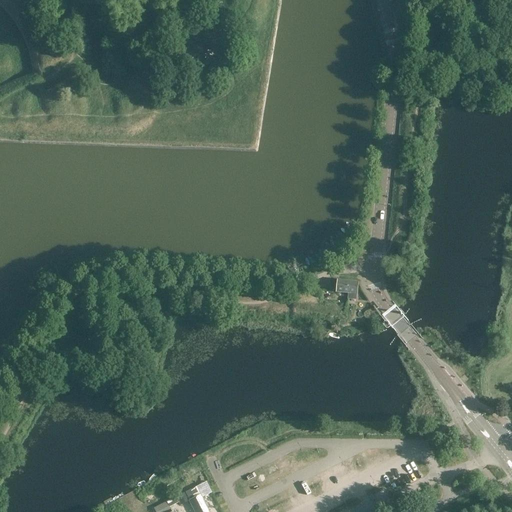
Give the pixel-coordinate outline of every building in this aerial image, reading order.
[(272,0),(275,0),(262,77),(266,78),(267,69),(278,0),(272,0)] [(434,32),(429,38),(430,40),(438,47),(444,52),(448,48),(456,39),(448,31),(441,25),(437,29),(434,32)] [(175,36),(165,44),(152,27),(142,36),(182,84),(179,86),(181,90),(211,65),(209,62),(206,64),(195,52),(191,55),(175,36)] [(88,47),(86,43),(80,46),(79,46),(76,47),(42,61),(39,62),(39,63),(38,63),(33,65),(30,67),(31,72),(28,73),(26,74),(27,76),(27,77),(21,79),(19,81),(18,79),(17,78),(14,79),(15,81),(15,82),(0,88),(0,91),(16,84),(27,104),(25,128),(22,136),(22,137),(22,138),(24,139),(25,139),(26,139),(31,129),(34,129),(31,137),(31,138),(32,138),(32,139),(34,139),(34,140),(35,140),(36,139),(40,129),(44,129),(40,137),(40,138),(41,138),(41,139),(42,139),(43,140),(44,140),(45,140),(45,139),(50,130),(53,130),(50,138),(50,139),(51,139),(51,140),(52,140),(53,140),(54,140),(55,140),(59,130),(62,130),(59,138),(59,139),(60,140),(61,141),(62,141),(63,141),(64,140),(68,131),(72,131),(68,139),(178,143),(178,140),(101,137),(103,103),(103,99),(103,96),(103,92),(103,90),(102,90),(103,75),(101,75),(100,90),(99,90),(99,92),(99,96),(99,99),(99,103),(97,137),(75,136),(75,127),(30,125),(31,103),(23,89),(26,88),(35,84),(30,75),(34,74),(33,70),(40,68),(40,67),(41,67),(44,66),(44,65),(77,51),(77,52),(81,50),(88,47)] [(69,80),(54,88),(61,101),(75,93),(69,80)] [(357,294),(358,283),(338,281),(337,292),(348,293),(348,299),(356,300),(357,294)] [(323,289),(323,297),(334,298),(335,290),(323,289)] [(317,295),(295,293),(295,301),(317,303),(317,295)] [(142,322),(146,297),(138,296),(134,320),(142,322)] [(185,490),(188,496),(198,491),(195,485),(185,490)] [(166,500),(169,506),(179,500),(177,495),(166,500)] [(156,506),(159,511),(166,507),(164,503),(156,506)]
